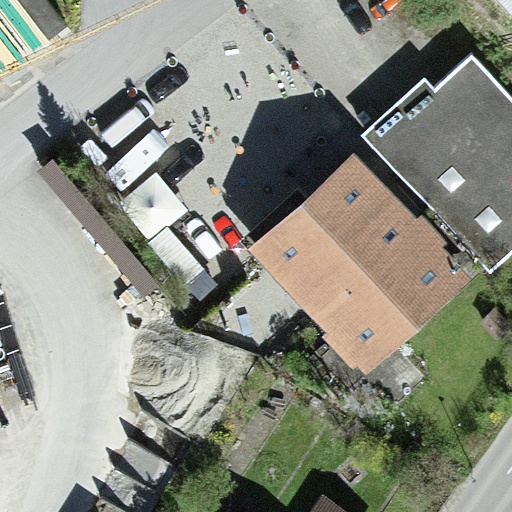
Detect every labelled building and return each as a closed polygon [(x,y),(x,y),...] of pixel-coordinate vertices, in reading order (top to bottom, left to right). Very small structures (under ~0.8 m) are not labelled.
[(511,252),(511,93),(470,49),(433,83),(423,72),(359,131),(490,273),(511,252)] [(230,167),(208,140),(132,202),(154,229),(230,167)] [(357,360),(365,368),(470,273),(442,243),(447,238),(421,209),(415,213),(353,144),(248,239),(326,326),(322,330),(353,363),(357,360)] [(37,165),(144,291),(157,280),(50,154),(37,165)] [(181,275),(233,230),(200,193),(149,239),(181,275)] [(354,511),(321,490),(307,511),(354,511)]
